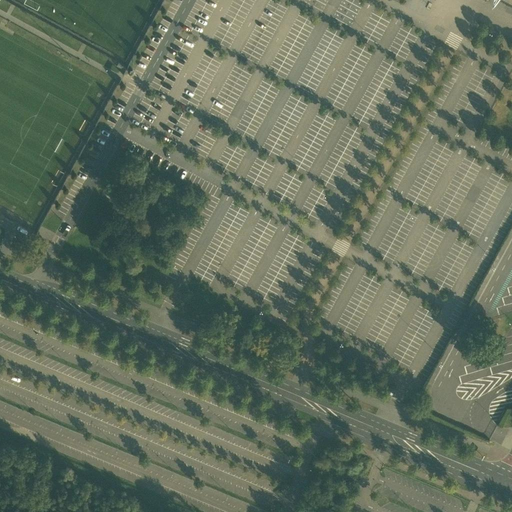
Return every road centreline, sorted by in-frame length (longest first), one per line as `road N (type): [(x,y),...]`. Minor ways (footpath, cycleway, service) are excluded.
road 1 (unclassified): [(507,477),(0,268)]
road 2 (unclassified): [(0,283),(501,494)]
road 3 (track): [(150,511),(0,442)]
